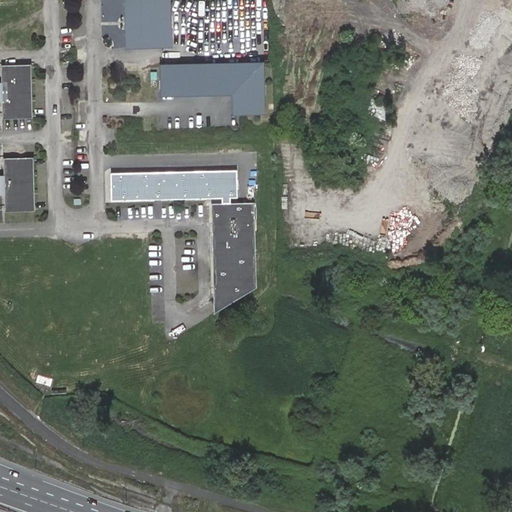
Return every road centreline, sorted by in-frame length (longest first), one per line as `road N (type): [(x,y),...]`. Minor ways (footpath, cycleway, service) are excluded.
road 1 (unclassified): [(51,0),(58,206),(78,227),(97,204),(92,0)]
road 2 (unknown): [(96,167),(237,163),(248,198)]
road 3 (unknown): [(93,53),(264,52)]
road 4 (unknown): [(95,109),(228,107)]
